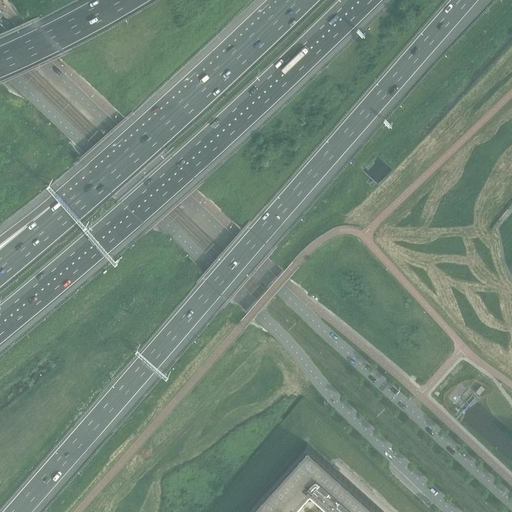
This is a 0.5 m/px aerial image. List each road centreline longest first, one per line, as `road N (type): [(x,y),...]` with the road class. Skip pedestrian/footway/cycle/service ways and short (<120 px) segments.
road 1 (secondary): [(511,502),(0,18)]
road 2 (motorway): [(21,511),(464,0)]
road 3 (secondary): [(0,66),(450,511)]
road 4 (motorway): [(0,314),(349,0)]
road 5 (motorway): [(298,0),(57,220)]
road 6 (motorway): [(121,0),(0,63)]
